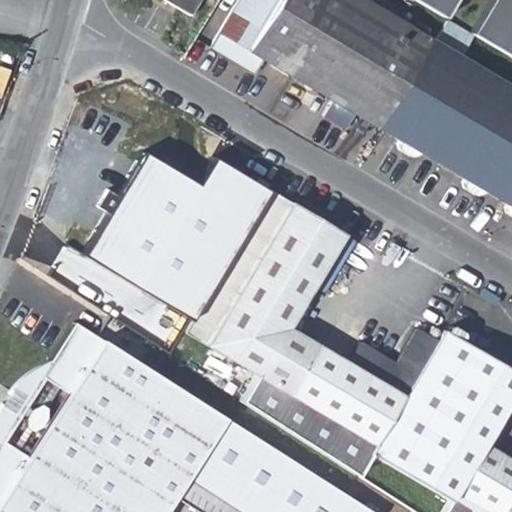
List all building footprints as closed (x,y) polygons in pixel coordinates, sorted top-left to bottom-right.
[(193,0),(157,0),(184,16),(193,0)] [(273,0),(233,0),(206,47),(250,72),(259,56),(246,47),(273,0)] [(273,0),(246,47),(259,56),(286,73),(329,0),(273,0)] [(368,0),(329,0),(286,73),(328,98),(319,114),(340,127),(350,111),(373,125),(426,35),(368,0)] [(409,0),(438,18),(447,0),(409,0)] [(511,0),(483,0),(464,33),(511,60),(511,0)] [(468,61),(426,35),(373,125),(416,151),(468,61)] [(511,182),(511,87),(468,61),(416,151),(500,202),(511,182)] [(144,155),(118,196),(106,213),(88,243),(71,231),(57,254),(156,318),(184,278),(153,257),(176,217),(193,225),(229,164),(206,151),(199,160),(183,152),(171,172),(144,155)] [(229,188),(253,202),(268,176),(244,161),(229,188)] [(511,182),(500,202),(511,208),(511,182)] [(94,206),(106,213),(118,196),(105,187),(94,206)] [(345,234),(270,190),(187,334),(251,372),(231,402),(349,478),(366,450),(374,455),(409,394),(351,362),(290,329),(345,234)] [(503,296),(485,286),(480,296),(497,306),(503,296)] [(165,320),(175,327),(185,312),(175,305),(165,320)] [(158,511),(171,494),(189,503),(199,484),(241,511),(369,511),(99,341),(92,352),(86,348),(93,336),(71,321),(49,358),(36,364),(24,372),(14,382),(6,393),(9,403),(0,405),(0,488),(3,490),(0,494),(0,511),(158,511)] [(398,363),(363,343),(351,362),(409,394),(440,340),(418,328),(398,363)] [(374,455),(386,462),(447,498),(452,493),(485,511),(511,511),(511,462),(482,445),(511,398),(511,367),(458,337),(446,329),(440,340),(409,394),(374,455)] [(189,503),(202,511),(241,511),(199,484),(189,503)] [(485,511),(452,493),(447,498),(438,511),(485,511)]
